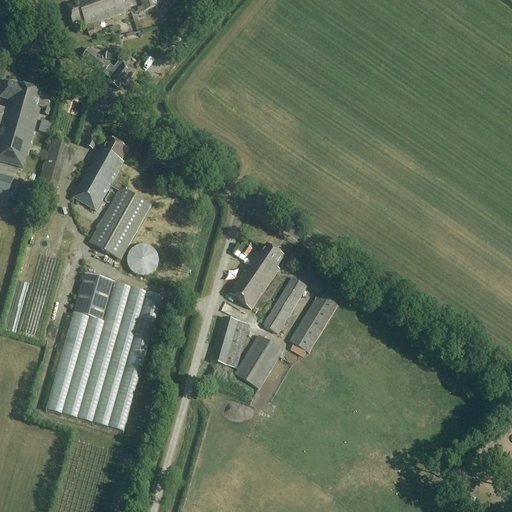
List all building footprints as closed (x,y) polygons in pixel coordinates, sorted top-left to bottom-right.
[(87,0),(88,2),(69,8),(74,24),(85,21),(86,25),(89,32),(90,37),(96,35),(94,30),(92,23),(126,13),(121,0),(87,0)] [(155,0),(140,0),(145,12),(158,7),(155,0)] [(166,0),(160,7),(167,13),(178,0),(166,0)] [(117,26),(109,29),(111,35),(119,32),(117,26)] [(110,79),(109,79),(112,81),(110,83),(118,89),(122,84),(125,86),(136,71),(123,62),(121,60),(114,69),(89,50),(82,58),(110,79)] [(107,53),(106,60),(118,62),(119,54),(107,53)] [(0,130),(2,131),(0,137),(0,162),(23,169),(40,109),(36,108),(41,91),(18,85),(17,83),(14,82),(12,83),(10,82),(8,89),(3,87),(0,97),(0,99),(12,103),(14,97),(16,98),(12,113),(8,112),(9,111),(0,108),(0,130)] [(100,86),(105,93),(110,90),(105,83),(100,86)] [(91,137),(86,146),(93,150),(98,141),(91,137)] [(128,151),(108,140),(102,151),(100,150),(72,199),(95,213),(110,188),(118,193),(89,243),(120,260),(151,207),(112,184),(124,164),(121,162),(128,151)] [(59,184),(66,160),(69,148),(50,142),(36,198),(53,202),(58,184),(59,184)] [(12,181),(13,179),(0,175),(0,206),(6,208),(10,194),(16,196),(20,183),(12,181)] [(76,232),(82,234),(86,225),(80,223),(76,232)] [(278,268),(285,258),(267,245),(259,256),(257,255),(229,295),(252,311),(280,270),(278,268)] [(127,259),(127,262),(127,264),(128,267),(129,269),(130,271),(132,273),(134,275),(136,276),(139,277),(141,277),(144,277),(147,277),(149,276),(151,275),(153,273),(155,271),(157,269),(158,267),(158,264),(159,262),(158,259),(158,256),(156,254),(155,251),(153,249),(151,248),(148,247),(145,246),(143,246),(140,246),(137,247),(135,248),(132,249),(130,251),(129,254),(128,256),(127,259)] [(247,259),(252,250),(246,247),(241,255),(247,259)] [(42,253),(40,270),(49,271),(51,254),(42,253)] [(103,323),(114,283),(84,275),(73,315),(103,323)] [(278,336),(307,289),(292,279),(262,327),(278,336)] [(162,296),(114,283),(103,323),(73,315),(47,410),(124,431),(162,296)] [(320,296),(290,343),(294,346),(290,351),(302,359),(303,358),(306,353),(308,355),(338,307),(320,296)] [(210,362),(236,370),(249,326),(223,318),(210,362)] [(258,337),(237,371),(233,377),(259,392),(283,353),(258,337)] [(138,415),(137,422),(144,424),(146,417),(138,415)] [(511,482),(511,457),(509,456),(497,471),(511,482)]
